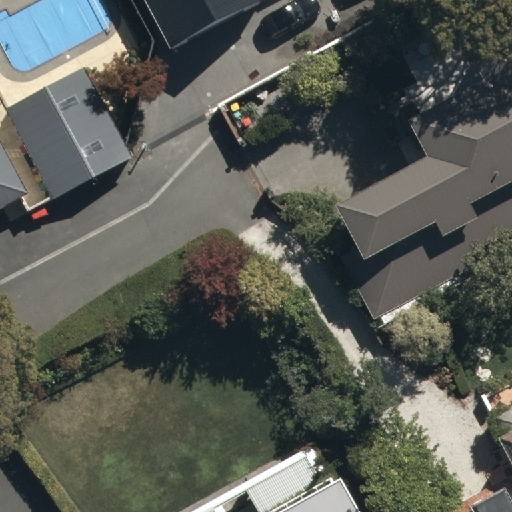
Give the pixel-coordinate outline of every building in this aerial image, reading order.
[(144,0),(171,49),(259,1),(258,0),(144,0)] [(340,249),(372,313),(472,262),(465,248),(511,224),(511,13),(465,37),(480,67),(407,103),(427,142),(334,190),(359,239),(340,249)] [(5,105),(53,193),(132,150),(84,62),(5,105)] [(0,201),(27,188),(0,135),(0,201)] [(511,511),(511,412),(494,422),(511,455),(511,482),(507,485),(501,474),(454,499),(461,511),(460,511),(511,511)] [(362,511),(337,463),(322,471),(309,446),(184,511),(362,511)]
